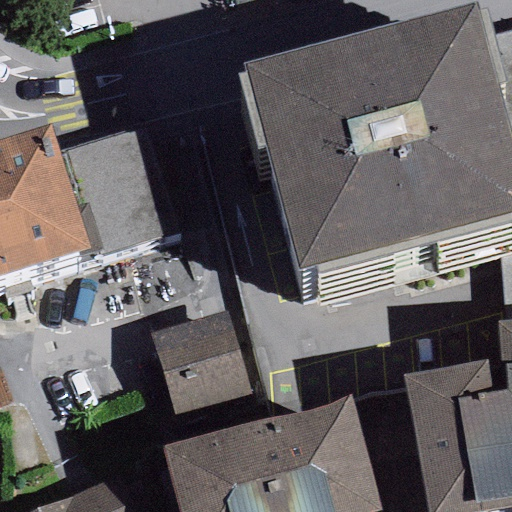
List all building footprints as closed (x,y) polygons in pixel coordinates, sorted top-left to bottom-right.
[(511,166),(479,45),(246,107),(301,309),(511,252),(511,166)] [(0,332),(86,306),(80,286),(176,256),(142,147),(45,177),(48,185),(0,199),(0,332)] [(227,312),(150,335),(176,425),(254,402),(227,312)] [(511,511),(511,345),(498,347),(501,384),(405,403),(423,511),(511,511)] [(164,467),(175,511),(379,511),(353,416),(164,467)] [(131,511),(117,478),(39,511),(131,511)]
